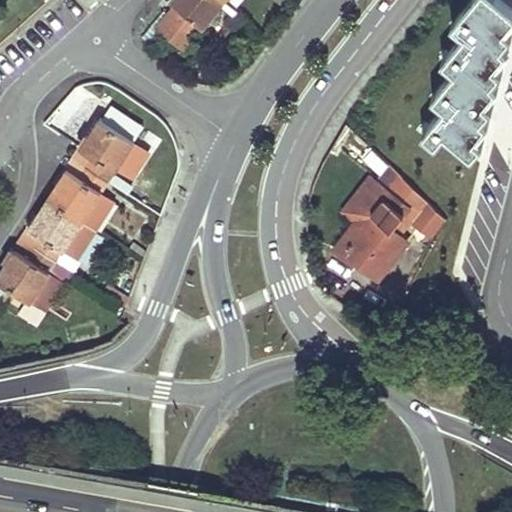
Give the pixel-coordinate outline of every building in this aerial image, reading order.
[(183,51),(224,2),(222,0),(171,0),(170,1),(174,4),(164,17),(155,28),(159,31),(183,51)] [(475,139),(482,131),(488,124),(483,119),(492,109),(485,104),(498,88),(492,84),(502,72),(495,66),(507,52),(502,48),(511,36),(511,35),(505,30),(511,22),(511,11),(498,0),(473,0),(453,25),(466,36),(444,62),(456,71),(434,97),(446,107),(423,134),(436,145),(445,134),(473,157),(483,145),(475,139)] [(140,38),(146,46),(159,31),(155,28),(164,17),(160,14),(140,38)] [(91,156),(85,166),(108,182),(117,168),(134,141),(99,118),(80,149),(91,156)] [(131,178),(148,151),(134,141),(117,168),(131,178)] [(377,175),(387,167),(371,148),(361,156),(377,175)] [(47,199),(46,200),(95,231),(113,202),(101,194),(108,182),(85,166),(78,177),(66,169),(60,179),(47,199)] [(354,267),(356,265),(357,264),(377,279),(408,242),(399,235),(427,201),(402,179),(391,168),(380,182),(361,205),(372,215),(362,228),(340,255),(354,267)] [(362,228),(372,215),(361,205),(380,182),(372,176),(343,212),(362,228)] [(95,231),(46,200),(27,228),(40,236),(33,247),(56,262),(71,271),(78,260),(95,231)] [(71,271),(56,262),(33,247),(26,257),(14,250),(0,271),(0,282),(2,284),(13,291),(28,301),(45,312),(71,271)] [(0,286),(0,311),(13,291),(2,284),(0,286)] [(45,312),(28,301),(20,312),(37,323),(45,312)] [(74,344),(95,339),(92,327),(71,332),(74,344)]
